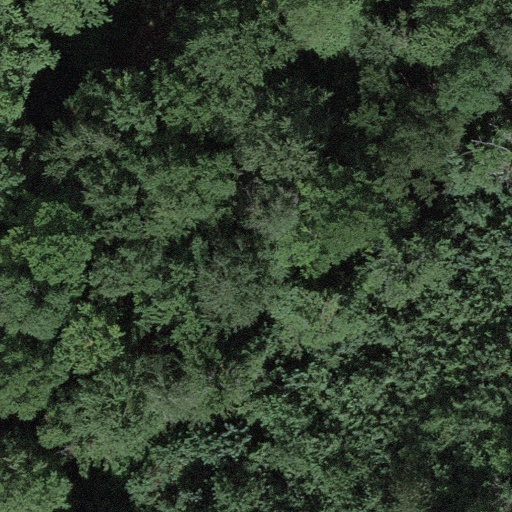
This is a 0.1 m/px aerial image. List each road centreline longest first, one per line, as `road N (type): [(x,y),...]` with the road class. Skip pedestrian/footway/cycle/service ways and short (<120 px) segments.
road 1 (track): [(511,193),(262,372),(10,511)]
road 2 (track): [(173,0),(0,194)]
